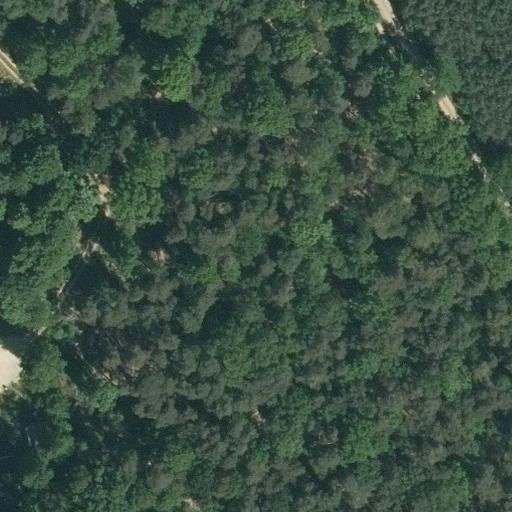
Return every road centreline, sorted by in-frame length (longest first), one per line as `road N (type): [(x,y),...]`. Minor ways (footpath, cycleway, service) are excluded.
road 1 (track): [(207,0),(32,262)]
road 2 (track): [(378,0),(511,227)]
road 3 (track): [(0,62),(32,81),(96,172)]
